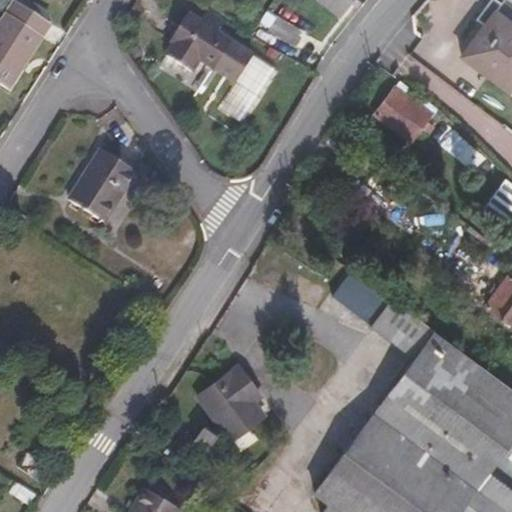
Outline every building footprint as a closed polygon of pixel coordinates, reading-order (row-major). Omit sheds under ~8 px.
[(20,0),(19,3),(46,21),(50,14),(27,0),(20,0)] [(316,0),(340,18),(353,0),(316,0)] [(452,42),(485,0),(430,0),(418,15),(452,42)] [(511,0),(503,0),(462,56),(508,90),(511,84),(511,0)] [(50,23),(46,21),(19,3),(14,1),(0,23),(0,84),(9,90),(50,23)] [(218,32),(225,20),(208,9),(200,21),(218,32)] [(218,32),(200,21),(188,13),(170,41),(174,44),(166,55),(192,72),(200,60),(214,69),(232,41),(218,32)] [(305,34),(277,17),(269,31),(297,47),(305,34)] [(433,115),(438,108),(398,79),(393,86),(433,115)] [(413,143),(433,115),(393,86),(373,114),(413,143)] [(68,200),(104,223),(136,171),(101,149),(68,200)] [(481,211),(505,228),(510,221),(511,218),(511,183),(505,179),(481,211)] [(505,228),(493,243),(511,257),(511,223),(510,221),(505,228)] [(511,280),(507,277),(486,306),(501,317),(510,324),(511,322),(511,280)] [(511,511),(511,388),(390,298),(370,326),(415,359),(316,494),(329,504),(322,511),(511,511)] [(243,387),(250,382),(238,366),(196,397),(230,441),(264,415),(254,402),(243,387)] [(261,397),(250,382),(243,387),(254,402),(261,397)] [(207,451),(216,439),(203,430),(194,443),(207,451)] [(31,476),(41,462),(27,453),(17,467),(31,476)] [(9,493),(22,501),(29,490),(16,482),(9,493)] [(180,511),(182,510),(144,488),(130,511),(180,511)]
